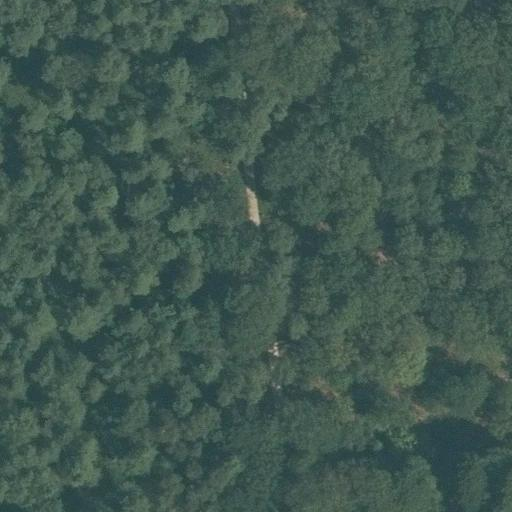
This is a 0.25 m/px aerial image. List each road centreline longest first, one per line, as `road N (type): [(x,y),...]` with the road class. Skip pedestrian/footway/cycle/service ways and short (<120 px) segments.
road 1 (unknown): [(313,0),(324,79),(317,166),(357,429),(348,511)]
road 2 (track): [(283,508),(230,0)]
road 3 (track): [(511,508),(283,508)]
